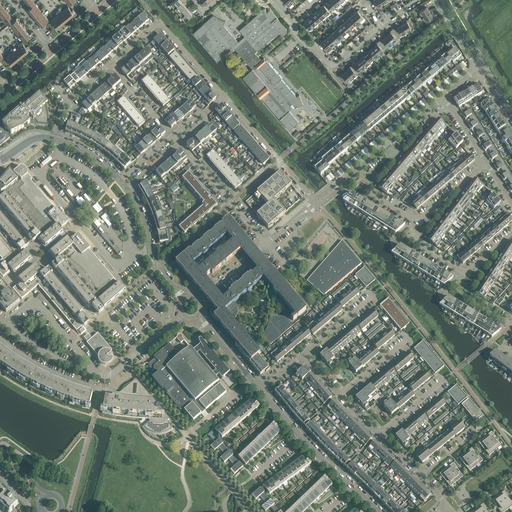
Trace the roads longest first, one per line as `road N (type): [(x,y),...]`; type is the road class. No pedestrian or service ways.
road 1 (residential): [(316,202),(442,100)]
road 2 (residential): [(370,192),(416,219),(485,162)]
road 3 (residential): [(316,202),(223,97)]
road 4 (residential): [(0,340),(83,384),(108,389),(113,375)]
road 5 (residential): [(264,245),(179,142)]
road 6 (residential): [(293,21),(332,67),(381,25)]
